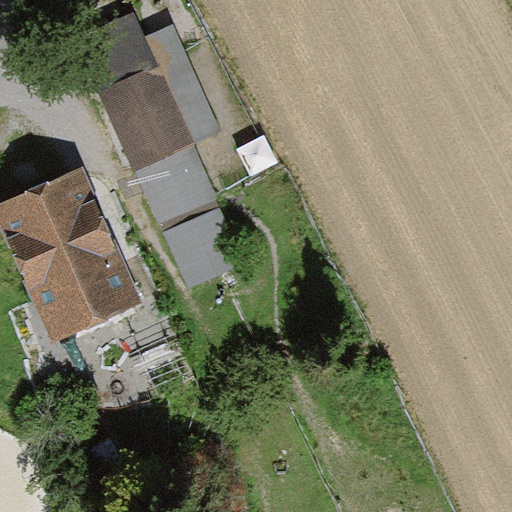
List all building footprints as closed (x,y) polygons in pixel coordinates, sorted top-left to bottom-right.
[(87,68),(147,41),(136,16),(75,42),(87,68)] [(175,29),(147,41),(196,147),(224,135),(175,29)] [(160,228),(220,201),(196,147),(147,41),(87,68),(160,228)] [(0,211),(0,228),(55,348),(146,307),(84,173),(0,211)] [(221,211),(164,236),(180,272),(237,247),(221,211)] [(246,267),(237,247),(180,272),(189,291),(246,267)]
